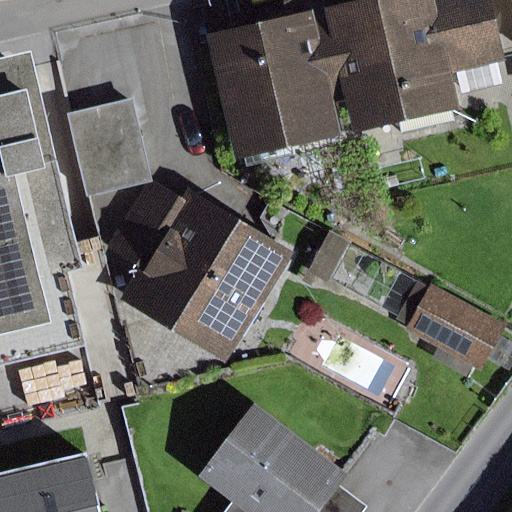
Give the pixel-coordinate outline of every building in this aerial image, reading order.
[(356,0),(330,6),(337,39),(332,40),(346,100),(352,97),(361,133),(468,108),(459,72),(443,0),(356,0)] [(495,0),(443,0),(459,72),(509,61),(495,0)] [(321,11),(213,35),(240,158),(345,135),(337,102),(346,100),(332,40),(327,41),(321,11)] [(0,61),(0,368),(94,346),(73,257),(88,253),(84,239),(40,52),(0,61)] [(136,101),(76,115),(96,198),(156,184),(136,101)] [(149,270),(130,300),(229,362),(298,253),(167,170),(116,250),(149,270)] [(332,232),(312,271),(332,281),(351,242),(332,232)] [(100,235),(84,239),(88,253),(73,257),(94,346),(98,355),(90,357),(102,404),(142,394),(100,235)] [(511,331),(511,330),(434,288),(409,334),(487,377),(511,331)] [(351,478),(261,407),(206,476),(239,502),(251,511),(323,511),(344,487),(351,478)] [(104,511),(92,456),(0,476),(0,511),(104,511)] [(323,511),(251,511),(239,502),(230,511),(368,511),(371,508),(344,487),(323,511)]
